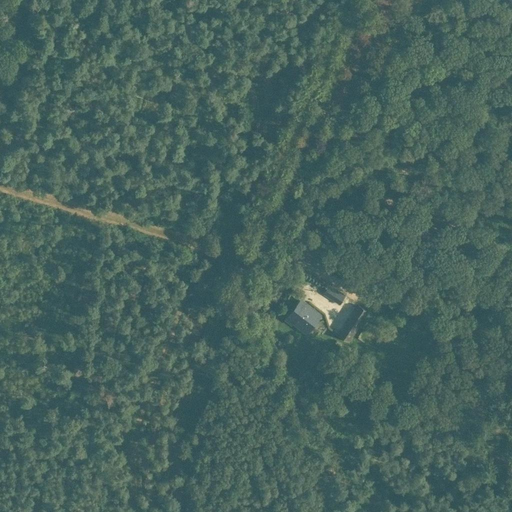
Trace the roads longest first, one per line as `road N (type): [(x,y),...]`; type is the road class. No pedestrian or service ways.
road 1 (unclassified): [(332,511),(236,287),(359,0)]
road 2 (track): [(246,260),(202,244),(134,423),(133,511)]
road 3 (track): [(0,182),(202,244)]
